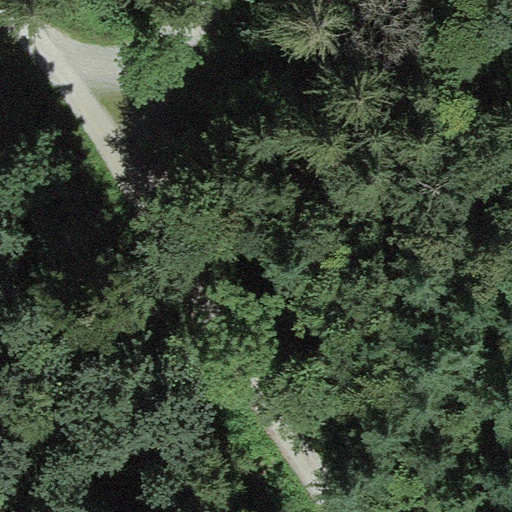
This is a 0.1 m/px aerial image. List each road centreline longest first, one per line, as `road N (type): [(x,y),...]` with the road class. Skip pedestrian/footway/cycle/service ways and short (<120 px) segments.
road 1 (track): [(89,117),(332,511)]
road 2 (track): [(178,0),(89,117)]
road 3 (track): [(89,117),(0,7)]
